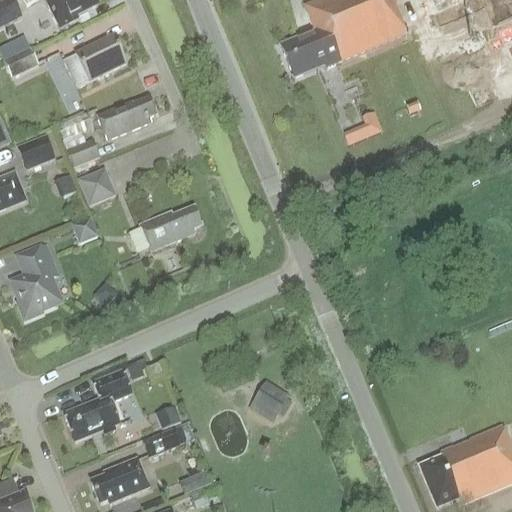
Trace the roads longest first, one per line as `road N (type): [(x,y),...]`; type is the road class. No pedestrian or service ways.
road 1 (unclassified): [(13,396),(307,272)]
road 2 (tertiary): [(307,272),(196,0)]
road 3 (tertiary): [(406,511),(307,272)]
road 4 (residential): [(130,0),(195,153)]
road 5 (residential): [(60,511),(13,396)]
